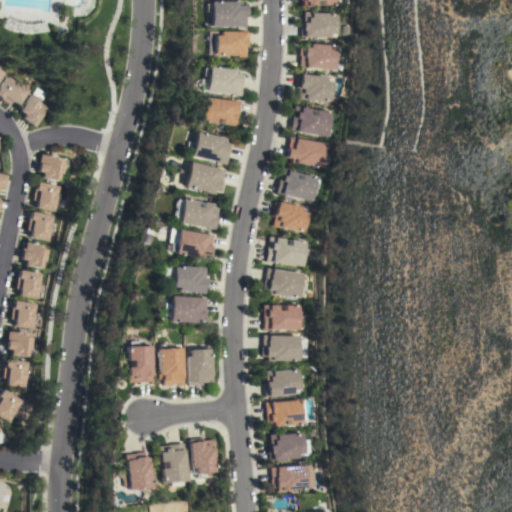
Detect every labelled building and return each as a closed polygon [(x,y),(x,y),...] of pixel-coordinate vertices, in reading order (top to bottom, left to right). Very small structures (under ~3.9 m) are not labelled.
[(230,2),(230,1),(239,1),(239,5),(243,5),(243,27),(236,27),(207,26),(207,12),(203,12),(203,4),(207,4),(207,1),(230,2)] [(328,37),(328,38),(299,37),(299,22),(302,22),(302,11),(311,12),(334,13),(334,33),(335,33),(335,37),(328,37)] [(246,32),(246,46),(243,45),(243,57),(235,57),(235,55),(204,55),(205,31),(246,32)] [(298,56),(297,56),(298,46),(304,46),(304,42),(312,43),(312,44),(334,46),(332,70),(297,67),(298,56)] [(241,84),(240,84),(239,96),(203,91),(206,66),(233,70),(233,69),(238,69),(237,74),(242,75),(241,84)] [(325,77),(324,81),(330,82),(328,102),(304,99),(304,100),(295,99),(297,88),(294,88),(296,74),(299,75),(299,74),(325,77)] [(0,84),(5,77),(20,87),(21,85),(27,89),(16,105),(11,101),(8,105),(0,99),(0,84)] [(32,127),(25,123),(26,122),(20,119),(23,115),(18,111),(28,96),(29,96),(35,87),(45,94),(39,103),(45,107),(40,114),(41,114),(32,127)] [(230,101),(230,100),(232,100),(232,101),(236,102),(236,101),(238,101),(235,126),(228,125),(220,124),(220,119),(213,118),(213,123),(199,121),(202,97),(230,101)] [(288,130),(291,116),(293,106),(329,112),(325,137),(288,130)] [(220,138),(220,137),(226,138),(225,143),(230,144),(227,153),(224,164),(189,156),(194,132),(220,138)] [(319,167),(297,163),(296,164),(289,163),(290,158),(286,158),(284,158),(288,137),(295,138),(294,138),(323,143),(319,167)] [(58,158),(57,161),(62,162),(59,176),(57,176),(56,181),(46,178),(45,179),(40,178),(41,172),(36,171),(39,154),(58,158)] [(222,170),(220,181),(221,181),(219,191),(214,189),(213,194),(205,192),(205,191),(182,186),(188,162),(222,170)] [(274,193),(280,168),(288,170),(288,171),(315,177),(310,201),(274,193)] [(55,186),(52,203),(55,204),(53,212),(33,208),(35,200),(30,199),(32,189),(34,189),(35,182),(55,186)] [(216,204),(213,229),(206,228),(206,227),(177,223),(176,222),(174,221),(173,220),(172,218),(171,216),(172,212),(172,211),(174,209),(174,208),(173,206),(173,204),(174,202),(175,200),(177,199),(178,198),(181,198),(216,204)] [(302,232),(279,227),(279,228),(270,226),(273,215),(270,215),(273,201),(301,207),(300,211),(306,213),(302,232)] [(49,215),(46,233),(48,233),(47,241),(28,237),(29,230),(25,230),(27,219),(28,219),(29,211),(49,215)] [(211,235),(207,256),(206,256),(206,255),(202,254),(201,260),(194,258),(194,257),(172,253),(172,251),(167,251),(168,242),(172,243),(172,241),(166,240),(167,234),(175,236),(176,229),(211,235)] [(301,266),(263,261),(265,246),(266,247),(267,237),(304,241),(301,266)] [(28,266),(28,267),(22,266),(24,260),(18,259),(21,248),(23,248),(24,241),(27,242),(26,243),(40,245),(40,249),(45,249),(42,261),(43,261),(42,264),(40,264),(39,268),(28,266)] [(175,291),(175,287),(169,287),(169,286),(165,285),(165,278),(170,278),(170,267),(175,267),(175,266),(195,267),(195,266),(203,267),(203,278),(205,278),(204,293),(175,291)] [(300,273),(297,297),(275,294),(274,296),(266,295),(267,290),(261,289),(262,279),(263,280),(264,268),(300,273)] [(38,273),(35,291),(37,291),(36,299),(17,296),(18,289),(17,289),(13,288),(15,278),(16,278),(17,270),(38,273)] [(168,296),(204,298),(203,310),(204,310),(203,319),(198,319),(198,324),(189,323),(189,322),(166,321),(168,296)] [(32,303),(30,321),(33,321),(31,329),(12,326),(13,319),(8,319),(10,308),(12,300),(32,303)] [(268,329),(268,330),(266,330),(266,329),(263,329),(263,330),(261,330),(261,305),(297,305),(297,330),(268,329)] [(25,334),(25,337),(29,337),(28,349),(28,352),(26,352),(25,357),(15,355),(15,356),(8,355),(9,349),(4,349),(6,331),(25,334)] [(296,361),(273,360),(273,361),(265,361),(265,356),(259,356),(260,347),(261,335),(296,336),(296,361)] [(125,367),(130,367),(130,360),(124,360),(124,346),(126,346),(126,341),(135,341),(135,346),(148,346),(149,374),(150,374),(150,376),(149,376),(149,380),(150,380),(150,381),(137,381),(137,382),(125,382),(125,367)] [(155,349),(157,349),(157,344),(165,344),(165,349),(179,348),(181,384),(169,384),(169,385),(160,385),(160,380),(160,379),(155,379),(155,371),(156,371),(155,349)] [(209,349),(209,355),(208,355),(209,373),(210,373),(211,382),(200,382),(200,385),(185,386),(184,356),(188,356),(188,350),(209,349)] [(25,362),(22,387),(4,385),(5,378),(1,378),(3,359),(25,362)] [(263,396),(261,382),(264,382),(263,371),(272,370),(272,371),(296,368),(298,389),(291,390),(292,394),(263,396)] [(18,400),(9,415),(11,416),(7,424),(0,419),(0,390),(1,389),(18,400)] [(298,400),(300,424),(287,425),(286,419),(279,420),(280,426),(270,427),(270,425),(265,425),(263,402),(264,402),(265,403),(268,402),(268,401),(270,401),(270,402),(298,400)] [(302,453),(296,454),(296,458),(267,460),(265,445),(268,445),(267,434),(275,434),(275,435),(295,433),(295,434),(300,433),(302,453)] [(185,439),(199,438),(199,440),(211,439),(212,447),(210,448),(213,472),(200,473),(200,478),(193,478),(192,467),(188,468),(185,439)] [(158,483),(157,468),(163,468),(163,461),(156,462),(155,446),(166,445),(166,444),(180,443),(184,480),(158,483)] [(124,490),(124,487),(118,487),(118,480),(122,480),(120,454),(130,453),(140,452),(141,458),(146,457),(147,466),(146,466),(148,488),(124,490)] [(305,488),(283,490),(284,492),(276,492),(275,487),(269,488),(268,479),(269,479),(268,468),(303,464),(305,488)]
